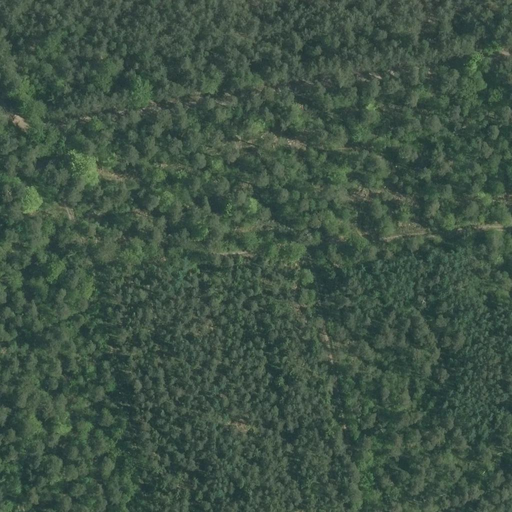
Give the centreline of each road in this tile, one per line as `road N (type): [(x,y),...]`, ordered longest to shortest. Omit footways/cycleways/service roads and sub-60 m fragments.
road 1 (track): [(511,56),(29,124)]
road 2 (track): [(92,264),(511,227)]
road 3 (track): [(360,511),(304,247)]
road 4 (track): [(145,511),(92,264)]
road 5 (track): [(29,124),(92,264)]
